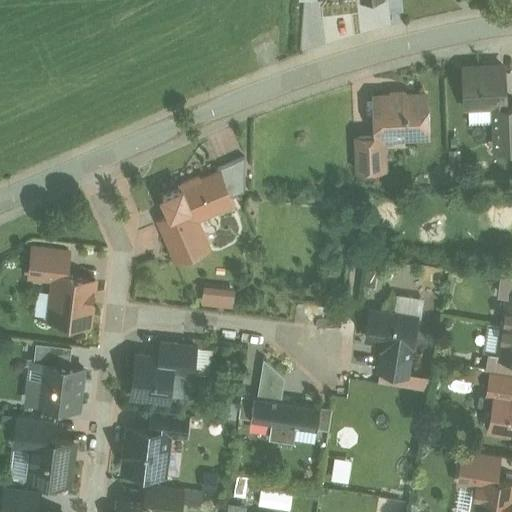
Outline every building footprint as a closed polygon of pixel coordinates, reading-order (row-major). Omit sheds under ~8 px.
[(504,66),(465,68),(466,106),(496,105),(504,104),(505,104),(506,104),(504,66)] [(407,96),(404,93),(393,93),(389,96),(375,97),(377,136),(377,137),(384,137),(428,135),(426,95),(407,96)] [(511,108),(504,109),(504,104),(496,105),(497,149),(511,148),(511,108)] [(377,136),(355,137),(356,171),(385,170),(384,137),(377,137),(377,136)] [(230,200),(216,167),(160,192),(167,208),(154,214),(175,262),(207,248),(193,216),(230,200)] [(69,251),(34,246),(30,276),(56,279),(57,271),(67,273),(69,251)] [(75,278),(71,273),(67,273),(57,271),(56,279),(51,318),(68,320),(71,324),(79,325),(83,322),(89,323),(91,304),(92,304),(92,303),(91,303),(93,292),(93,291),(94,280),(75,278)] [(511,277),(503,276),(500,293),(509,294),(509,293),(511,293),(511,277)] [(198,303),(231,305),(233,286),(200,284),(198,303)] [(417,317),(372,309),(367,338),(378,340),(384,347),(383,354),(410,359),(417,317)] [(511,325),(504,324),(499,354),(499,355),(511,357),(511,325)] [(196,346),(162,341),(160,356),(173,358),(172,371),(193,373),(196,346)] [(61,347),(20,343),(18,362),(37,364),(32,406),(77,411),(82,369),(59,366),(61,347)] [(511,357),(499,355),(499,354),(490,352),(488,369),(493,370),(511,373),(511,357)] [(160,356),(138,353),(132,395),(168,400),(172,371),(173,358),(160,356)] [(410,359),(383,354),(380,369),(407,374),(410,359)] [(511,373),(493,370),(489,392),(496,394),(497,391),(511,393),(511,373)] [(81,382),(81,405),(90,405),(90,382),(81,382)] [(511,393),(497,391),(496,394),(494,412),(489,411),(485,414),(483,421),(487,425),(491,426),(491,429),(511,432),(511,393)] [(238,402),(215,399),(213,415),(236,418),(238,402)] [(317,409),(251,400),(248,422),(269,425),(267,440),(293,443),(295,429),(314,432),(317,409)] [(188,414),(153,410),(150,430),(168,432),(168,434),(186,436),(188,414)] [(55,419),(19,414),(15,444),(33,446),(35,436),(52,438),(55,419)] [(150,430),(126,427),(121,468),(163,473),(168,434),(168,432),(150,430)] [(52,438),(35,436),(33,446),(29,478),(69,483),(74,441),(52,438)] [(499,454),(464,449),(459,480),(478,483),(479,475),(496,478),(499,454)] [(330,478),(346,480),(348,458),(332,457),(330,478)] [(511,511),(511,480),(496,478),(479,475),(478,483),(473,511),(511,511)] [(183,488),(147,484),(145,503),(159,505),(159,509),(179,511),(180,511),(182,500),(183,488)] [(41,492),(5,488),(1,511),(26,511),(26,510),(38,511),(41,492)] [(201,490),(183,488),(182,500),(200,502),(201,490)] [(145,503),(120,500),(118,511),(158,511),(159,509),(159,505),(145,503)]
